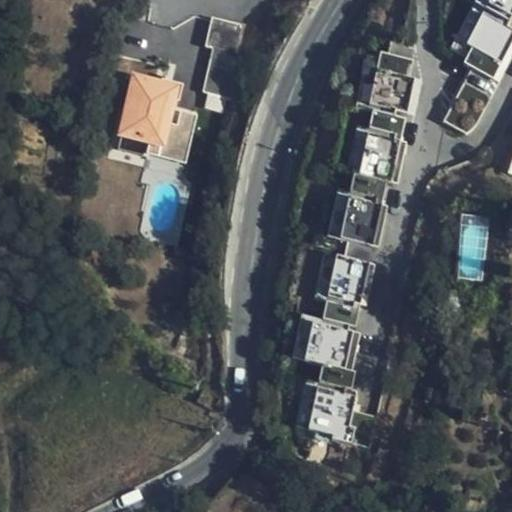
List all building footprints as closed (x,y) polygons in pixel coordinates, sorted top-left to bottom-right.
[(511,0),(489,0),(488,1),(511,14),(511,0)] [(511,42),(511,26),(484,12),(467,43),(473,47),(465,63),(493,78),(511,42)] [(250,25),(212,16),(205,47),(212,48),(201,93),(207,95),(205,106),(222,110),(225,97),(233,98),(250,25)] [(412,59),(381,52),(370,104),(407,112),(414,77),(409,76),(412,59)] [(490,97),(464,83),(443,122),(467,135),(473,129),(490,97)] [(135,87),(127,121),(122,140),(149,147),(154,148),(151,159),(185,168),(190,146),(176,142),(179,133),(170,131),(179,94),(136,84),(135,87)] [(120,119),(127,121),(135,87),(127,86),(120,119)] [(407,117),(374,110),(359,173),(388,179),(398,181),(407,142),(402,140),(407,117)] [(182,118),(179,133),(176,142),(190,146),(196,120),(182,118)] [(149,147),(122,140),(119,158),(145,164),(149,147)] [(355,172),(340,239),(378,247),(388,206),(382,205),(388,179),(359,173),(355,172)] [(461,217),(462,279),(486,279),(485,216),(461,217)] [(370,262),(337,255),(323,319),(356,326),(370,262)] [(360,333),(313,322),(304,360),(324,364),(320,381),(352,389),(356,372),(352,371),(360,333)] [(352,389),(320,381),(309,428),(333,433),(331,439),(369,448),(376,417),(353,412),(358,390),(352,389)]
